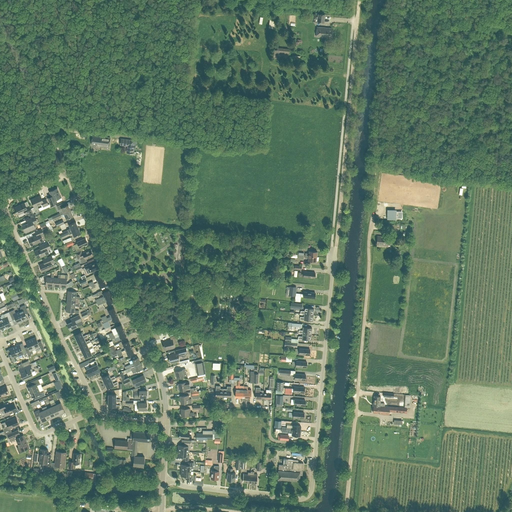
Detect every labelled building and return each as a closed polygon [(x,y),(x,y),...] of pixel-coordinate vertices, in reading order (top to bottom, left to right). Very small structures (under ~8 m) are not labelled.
[(316,36),(332,38),(333,28),(317,27),(316,36)] [(289,49),(277,47),(277,49),(273,49),(272,58),(276,59),(276,58),(288,59),(289,49)] [(92,136),(91,144),(98,145),(98,146),(109,147),(110,138),(98,136),(98,137),(92,136)] [(121,139),(120,145),(127,146),(127,153),(133,153),(134,140),(121,139)] [(57,188),(49,192),(51,196),(47,198),(51,205),(57,202),(56,200),(61,197),(57,188)] [(40,210),(46,207),(49,206),(46,199),(42,200),(40,196),(31,200),(34,207),(42,204),(43,206),(38,208),(40,210)] [(24,203),(14,207),(17,215),(24,212),(26,215),(32,212),(29,206),(26,207),(24,203)] [(59,210),(61,208),(63,212),(56,215),(57,218),(61,217),(61,215),(71,210),(68,205),(65,206),(64,203),(57,206),(59,210)] [(73,216),(71,210),(61,215),(61,217),(65,215),(66,219),(73,216)] [(22,225),(25,233),(36,228),(34,224),(37,222),(35,216),(27,220),(28,223),(22,225)] [(60,235),(78,227),(76,222),(69,225),(70,228),(67,230),(59,234),(60,235)] [(384,232),(389,232),(389,234),(396,235),(396,233),(397,233),(398,228),(397,228),(397,225),(385,223),(384,232)] [(81,233),(78,227),(60,235),(61,237),(69,234),(72,233),(74,236),(81,233)] [(28,238),(31,245),(43,240),(40,235),(44,234),(42,229),(35,232),(36,235),(28,238)] [(376,245),(387,246),(388,237),(377,236),(376,245)] [(81,250),(79,247),(88,244),(85,238),(77,242),(77,243),(73,245),(76,252),(81,250)] [(43,247),(34,251),(38,258),(49,253),(47,250),(51,248),(48,242),(42,244),(43,247)] [(82,262),(86,261),(86,259),(93,256),(90,250),(86,252),(86,251),(82,253),(81,251),(75,253),(78,259),(80,258),(82,262)] [(39,265),(42,271),(53,267),(51,263),(54,262),(52,258),(60,255),(59,253),(43,260),(44,263),(39,265)] [(99,268),(96,262),(92,264),(92,263),(85,267),(86,270),(90,268),(91,272),(99,268)] [(53,278),(54,278),(54,274),(51,274),(51,277),(46,277),(45,286),(52,286),(53,278)] [(52,286),(59,287),(60,278),(61,278),(61,274),(58,274),(58,278),(54,278),(53,278),(52,286)] [(94,284),(97,282),(104,279),(101,274),(95,277),(96,279),(83,286),(84,288),(89,285),(89,286),(94,284)] [(60,278),(59,287),(66,288),(67,279),(68,275),(65,275),(65,279),(61,278),(60,278)] [(106,285),(104,279),(97,282),(100,288),(106,285)] [(76,299),(80,299),(80,297),(76,296),(76,292),(68,291),(67,298),(76,299)] [(102,293),(104,296),(95,300),(96,303),(111,296),(108,291),(102,293)] [(97,305),(106,301),(107,304),(113,302),(111,296),(96,303),(97,305)] [(67,298),(66,305),(75,306),(79,306),(79,303),(75,303),(76,299),(67,298)] [(21,310),(18,312),(22,321),(28,319),(25,314),(28,313),(25,305),(20,307),(21,310)] [(75,306),(66,305),(66,312),(74,313),(78,313),(79,310),(75,310),(75,306)] [(110,316),(116,314),(114,308),(108,311),(110,316)] [(17,323),(22,321),(18,312),(16,313),(14,309),(9,311),(13,319),(15,318),(17,323)] [(2,319),(6,328),(11,326),(9,321),(12,320),(8,312),(3,314),(5,318),(2,319)] [(107,318),(102,320),(100,321),(104,329),(110,326),(108,321),(112,319),(113,322),(119,319),(116,314),(110,316),(107,318)] [(83,323),(82,320),(79,315),(73,317),(74,320),(67,324),(70,330),(83,323)] [(115,327),(117,330),(107,335),(108,338),(109,337),(124,330),(121,325),(115,327)] [(126,336),(124,330),(109,337),(111,340),(119,336),(120,339),(126,336)] [(84,338),(88,337),(88,336),(90,335),(89,333),(83,336),(81,332),(74,335),(77,341),(84,338)] [(164,350),(174,347),(172,340),(177,339),(176,335),(170,337),(171,340),(162,342),(164,350)] [(36,337),(31,339),(36,351),(41,349),(41,350),(44,349),(41,341),(38,342),(36,337)] [(86,343),(87,344),(90,342),(89,340),(86,341),(84,338),(77,341),(79,346),(86,343)] [(27,346),(24,347),(28,355),(31,354),(36,352),(36,351),(31,339),(25,341),(27,346)] [(123,344),(124,347),(116,351),(117,353),(131,347),(129,341),(123,344)] [(79,346),(82,352),(89,348),(89,349),(93,347),(92,345),(88,347),(87,344),(86,343),(79,346)] [(19,344),(14,346),(18,356),(21,354),(23,358),(28,355),(24,347),(21,349),(19,344)] [(14,346),(9,349),(11,353),(8,355),(11,362),(17,359),(16,357),(18,356),(14,346)] [(123,354),(126,353),(128,355),(134,353),(131,347),(117,353),(111,356),(113,360),(119,357),(121,361),(126,359),(124,356),(123,354)] [(170,363),(180,360),(178,355),(187,353),(185,347),(181,348),(175,350),(176,353),(174,354),(174,353),(172,354),(168,355),(170,363)] [(89,348),(82,352),(85,357),(91,354),(92,355),(96,353),(95,351),(91,352),(89,349),(89,348)] [(119,372),(125,370),(140,363),(138,357),(132,360),(133,363),(130,365),(129,365),(119,369),(120,370),(118,370),(119,372)] [(95,365),(92,366),(91,367),(94,374),(100,371),(97,364),(96,360),(93,361),(95,365)] [(89,376),(94,374),(91,367),(92,366),(90,363),(88,364),(90,367),(86,369),(89,376)] [(109,374),(115,371),(113,368),(115,368),(113,363),(106,366),(109,374)] [(143,368),(140,363),(125,370),(125,371),(120,373),(123,381),(129,378),(127,375),(124,376),(123,374),(132,370),(133,373),(143,368)] [(32,371),(32,370),(31,368),(32,368),(30,365),(19,369),(24,379),(33,375),(31,372),(32,371)] [(185,368),(183,369),(175,371),(177,379),(184,376),(183,373),(186,372),(185,368)] [(111,379),(112,380),(115,378),(114,376),(111,378),(109,374),(102,377),(104,383),(111,379)] [(139,385),(139,384),(146,381),(143,375),(132,380),(135,387),(139,385)] [(263,392),(263,398),(271,399),(271,391),(273,391),(273,386),(274,378),(270,378),(270,386),(269,386),(269,390),(267,390),(267,393),(263,392)] [(29,386),(27,387),(29,392),(38,388),(37,385),(40,384),(38,379),(27,383),(29,386)] [(59,379),(53,382),(57,390),(63,387),(59,379)] [(113,383),(112,380),(111,379),(104,383),(107,388),(114,385),(114,386),(118,384),(117,382),(113,383)] [(189,381),(178,383),(179,391),(190,389),(189,381)] [(277,381),(276,390),(283,390),(283,386),(295,386),(295,383),(284,382),(277,381)] [(223,397),(223,388),(220,388),(220,386),(216,385),(215,396),(223,397)] [(0,388),(0,396),(9,393),(8,390),(6,386),(0,388)] [(227,389),(223,388),(223,397),(231,397),(231,386),(227,386),(227,389)] [(255,398),(263,398),(263,392),(263,390),(260,390),(260,387),(256,387),(255,398)] [(29,392),(32,397),(38,394),(40,398),(45,395),(43,390),(40,391),(38,388),(29,392)] [(134,394),(134,397),(131,397),(131,400),(140,400),(140,397),(147,397),(147,390),(138,390),(137,388),(132,389),(134,394)] [(235,397),(243,397),(243,389),(236,389),(235,397)] [(248,389),(243,389),(243,397),(251,398),(251,389),(248,389)] [(180,396),(180,403),(188,403),(188,399),(189,399),(189,395),(180,396)] [(409,412),(409,408),(410,395),(405,395),(404,408),(384,406),(380,406),(380,407),(373,407),(373,413),(380,413),(380,414),(389,415),(389,411),(406,412),(409,412)] [(384,403),(380,403),(381,396),(374,396),(373,407),(380,407),(380,406),(384,406),(384,403)] [(116,401),(108,400),(108,407),(114,407),(114,410),(120,410),(120,405),(116,405),(116,401)] [(52,406),(56,416),(60,414),(56,404),(56,405),(55,402),(51,404),(52,406)] [(61,402),(56,404),(60,414),(65,412),(61,402)] [(17,410),(14,403),(5,407),(4,403),(0,404),(0,410),(4,409),(7,415),(17,410)] [(43,410),(47,420),(51,418),(47,408),(46,406),(42,408),(43,410)] [(51,418),(56,416),(52,406),(47,408),(51,418)] [(42,422),(47,420),(43,410),(40,411),(39,411),(39,409),(34,412),(38,421),(41,419),(42,422)] [(16,417),(6,421),(7,426),(6,426),(6,427),(3,429),(5,434),(11,431),(10,428),(19,424),(16,417)] [(23,435),(22,435),(21,436),(18,430),(7,434),(10,441),(15,439),(21,451),(29,447),(23,435)] [(207,442),(207,439),(207,438),(212,438),(212,431),(203,430),(203,433),(196,433),(196,440),(191,440),(191,442),(207,442)] [(128,438),(128,441),(115,439),(114,448),(132,449),(131,460),(134,460),(133,466),(139,467),(141,468),(142,467),(143,467),(144,456),(136,456),(138,441),(150,442),(151,433),(134,431),(133,433),(131,433),(130,438),(128,438)] [(191,436),(189,436),(189,432),(179,431),(179,438),(186,438),(185,441),(191,442),(191,436)] [(178,450),(188,451),(188,448),(190,448),(190,443),(184,442),(183,445),(178,445),(178,450)] [(47,454),(48,450),(41,449),(39,463),(45,464),(45,469),(49,470),(51,454),(47,454)] [(188,451),(178,450),(177,456),(182,457),(182,460),(189,460),(189,455),(187,455),(188,451)] [(50,468),(57,469),(57,466),(64,467),(66,452),(56,451),(55,463),(51,462),(50,468)] [(79,464),(80,454),(73,453),(73,461),(69,461),(68,467),(75,468),(76,463),(79,464)] [(283,459),(283,465),(279,464),(278,478),(299,480),(300,475),(302,475),(302,470),(303,470),(303,463),(298,462),(298,460),(283,459)] [(181,470),(191,471),(191,468),(193,468),(193,462),(187,462),(187,465),(181,464),(181,470)] [(214,479),(215,479),(218,479),(219,466),(214,466),(214,470),(212,470),(211,478),(212,478),(212,479),(214,479)] [(228,472),(227,480),(234,481),(235,473),(232,472),(232,468),(229,468),(228,472)] [(191,471),(181,470),(180,476),(186,476),(185,479),(192,480),(192,474),(191,474),(191,471)] [(249,477),(248,482),(256,483),(257,476),(257,474),(254,473),(254,471),(251,471),(250,472),(251,472),(250,477),(249,477)]
